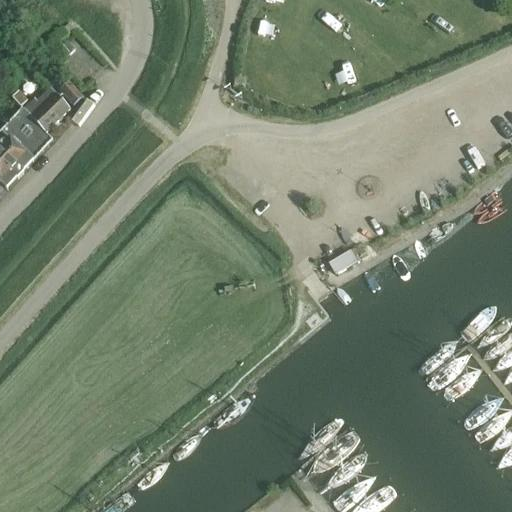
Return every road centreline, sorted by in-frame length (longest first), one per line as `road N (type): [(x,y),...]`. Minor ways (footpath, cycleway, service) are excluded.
road 1 (tertiary): [(0,227),(131,75),(143,32),(140,0)]
road 2 (track): [(183,147),(307,276)]
